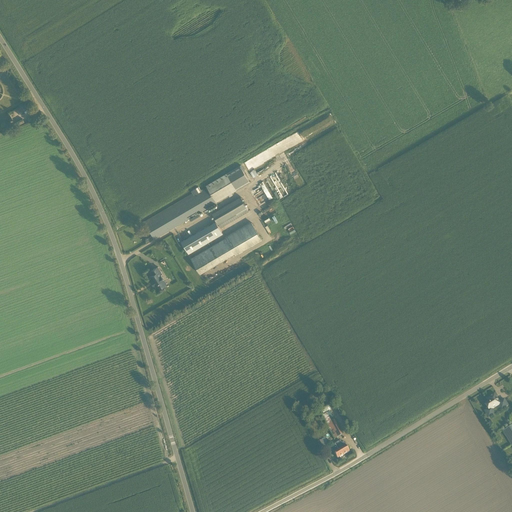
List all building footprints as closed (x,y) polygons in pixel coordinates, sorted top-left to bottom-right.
[(207,188),(145,224),(154,239),(216,203),(216,202),(236,190),(250,183),(240,165),(226,173),(205,186),(207,188)] [(255,169),(250,173),(254,178),(258,174),(255,169)] [(265,181),(261,183),(268,200),(272,198),(265,181)] [(248,211),(240,197),(211,214),(218,224),(220,228),(248,211)] [(223,234),(215,221),(181,242),(188,254),(223,234)] [(225,238),(191,258),(200,274),(234,254),(236,255),(262,240),(251,221),(224,237),(225,238)] [(157,290),(167,284),(162,276),(163,275),(158,266),(149,272),(151,275),(149,276),(152,281),(150,281),(153,286),(154,286),(157,290)] [(488,409),(484,411),(488,417),(492,415),(495,413),(493,409),(499,405),(502,409),(508,405),(504,399),(499,402),(496,396),(494,394),(489,397),(486,399),(488,401),(484,404),(488,409)] [(323,415),(330,409),(327,405),(320,410),(323,415)] [(335,439),(340,436),(343,434),(335,419),(333,421),(330,416),(332,415),(330,412),(329,412),(329,413),(328,412),(325,414),(322,416),(335,439)] [(511,425),(503,431),(511,447),(511,425)] [(317,443),(322,453),(328,450),(322,440),(317,443)] [(344,455),(350,452),(344,442),(340,444),(339,444),(338,445),(344,455)] [(338,445),(337,443),(333,445),(334,448),(332,449),(337,459),(344,455),(338,445)]
